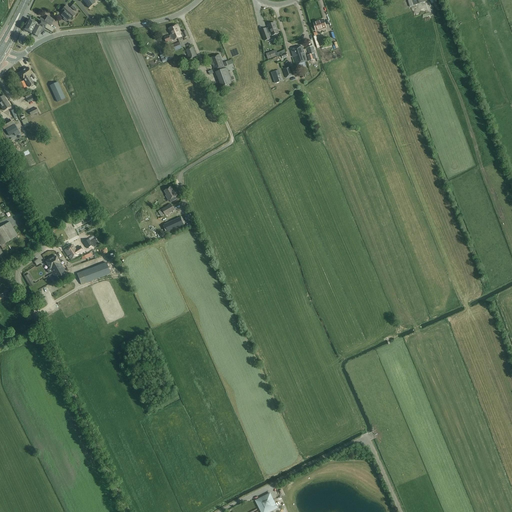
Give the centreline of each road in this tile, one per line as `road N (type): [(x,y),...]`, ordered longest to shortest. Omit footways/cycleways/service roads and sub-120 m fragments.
road 1 (unclassified): [(125,511),(19,282),(19,270),(42,244),(0,154)]
road 2 (unclassified): [(0,50),(16,57),(64,32),(156,22),(199,0)]
road 3 (unknown): [(185,10),(230,140),(178,176)]
